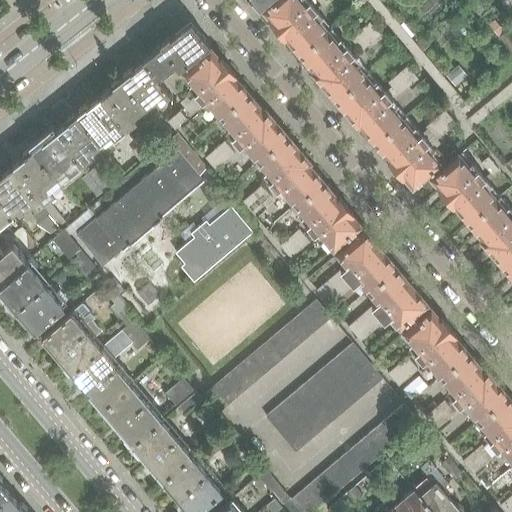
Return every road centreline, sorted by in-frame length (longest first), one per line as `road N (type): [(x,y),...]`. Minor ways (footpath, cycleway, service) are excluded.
road 1 (residential): [(213,0),(511,348)]
road 2 (secondary): [(121,511),(0,369)]
road 3 (tertiary): [(0,75),(97,0)]
